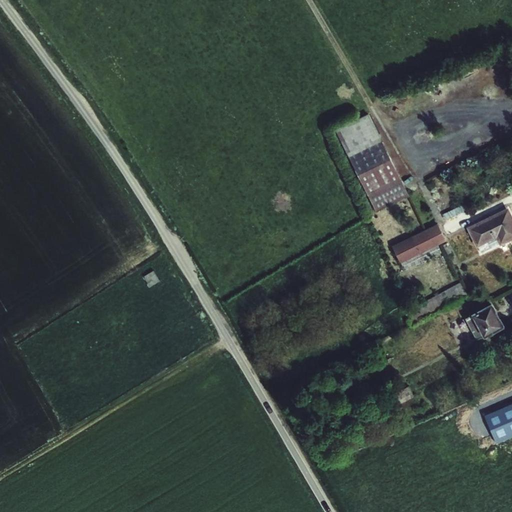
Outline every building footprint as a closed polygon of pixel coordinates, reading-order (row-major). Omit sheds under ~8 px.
[(336,129),(377,212),(409,196),(369,114),(336,129)] [(462,205),(443,214),(446,220),(464,211),(462,205)] [(477,247),(479,246),(497,238),(500,244),(501,246),(511,240),(511,214),(509,207),(468,227),(477,247)] [(438,224),(393,246),(401,263),(439,245),(447,241),(438,224)] [(497,238),(479,246),(482,253),(500,244),(497,238)] [(439,245),(401,263),(405,270),(442,253),(439,245)] [(146,274),(152,285),(162,280),(156,269),(146,274)] [(461,282),(404,312),(411,325),(468,295),(461,282)] [(474,315),(467,318),(477,340),(485,336),(486,338),(506,327),(505,325),(506,325),(502,317),(501,317),(499,312),(495,304),(494,305),(494,302),(473,313),(474,315)]
